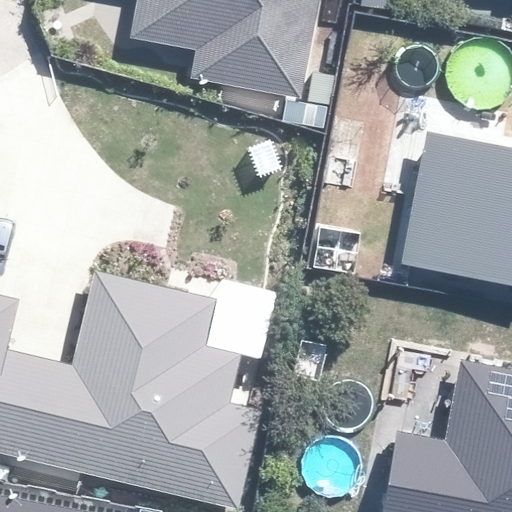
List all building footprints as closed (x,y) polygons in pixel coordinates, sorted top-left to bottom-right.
[(136,0),(130,37),(197,48),(191,79),(305,99),(322,0),(136,0)] [(511,145),(433,129),(401,259),(511,281),(511,145)] [(0,465),(79,485),(79,468),(246,510),(272,407),(237,399),(254,330),(215,320),(220,301),(96,269),(73,360),(13,345),(26,293),(0,286),(0,465)] [(403,427),(386,511),(511,511),(511,369),(463,360),(449,435),(403,427)] [(0,511),(101,511),(0,491),(0,511)]
